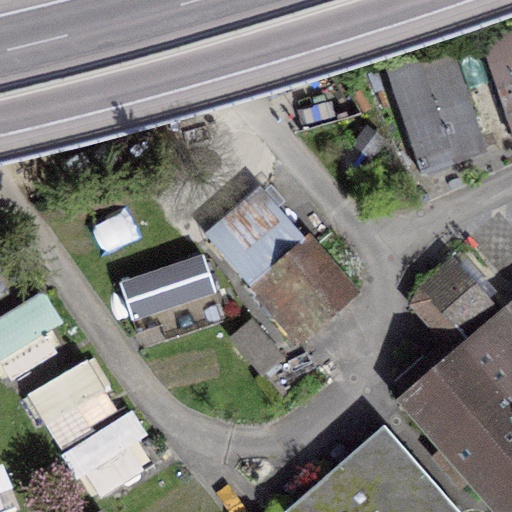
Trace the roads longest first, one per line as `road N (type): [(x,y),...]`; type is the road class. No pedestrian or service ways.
road 1 (motorway): [(0,116),(195,68),(415,0)]
road 2 (motorway): [(199,0),(0,49)]
